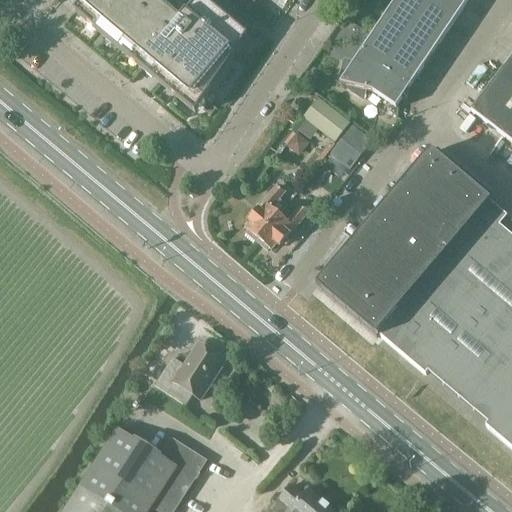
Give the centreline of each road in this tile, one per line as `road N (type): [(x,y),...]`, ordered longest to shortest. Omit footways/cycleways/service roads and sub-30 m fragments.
road 1 (secondary): [(492,511),(0,103)]
road 2 (residential): [(184,155),(1,0)]
road 3 (residential): [(184,155),(203,162),(219,153),(322,0)]
road 4 (unclassified): [(425,119),(312,263)]
road 5 (unclassified): [(511,0),(425,119)]
